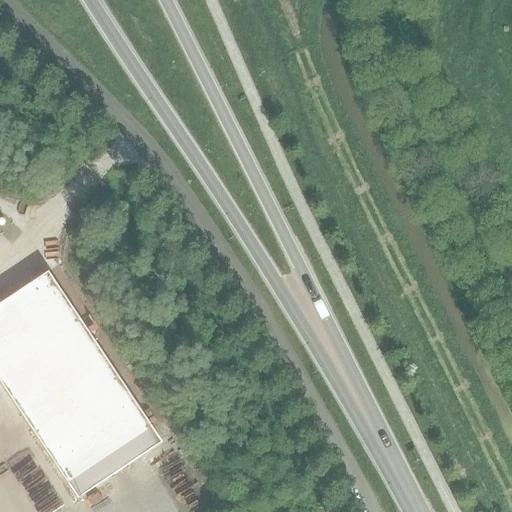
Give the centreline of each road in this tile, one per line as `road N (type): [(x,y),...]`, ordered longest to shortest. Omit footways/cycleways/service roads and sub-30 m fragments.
road 1 (unclassified): [(372,511),(193,209),(105,103),(0,4)]
road 2 (secondary): [(88,0),(271,278),(341,369)]
road 3 (secondary): [(341,369),(174,0)]
road 4 (secondary): [(415,511),(341,369)]
